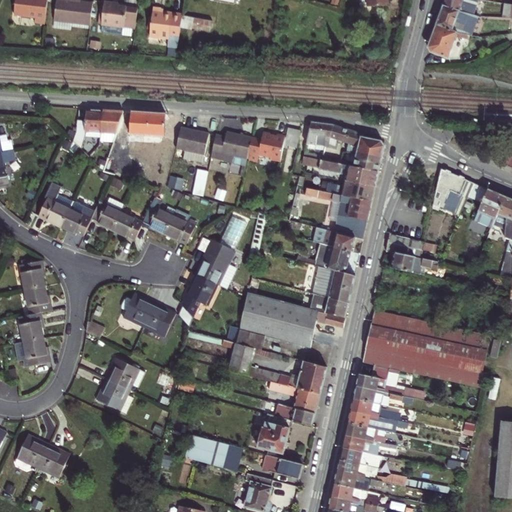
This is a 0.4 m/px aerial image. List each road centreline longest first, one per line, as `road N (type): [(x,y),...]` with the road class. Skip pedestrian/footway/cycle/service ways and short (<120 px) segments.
road 1 (residential): [(401,137),(314,114),(0,94)]
road 2 (secondary): [(375,242),(314,511)]
road 3 (residential): [(0,405),(35,403),(59,385),(72,346),(78,262)]
